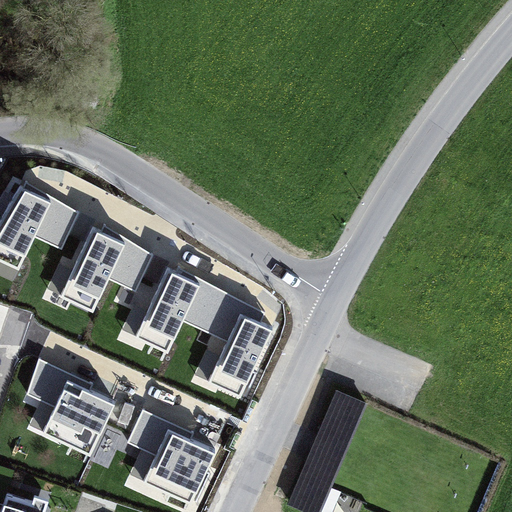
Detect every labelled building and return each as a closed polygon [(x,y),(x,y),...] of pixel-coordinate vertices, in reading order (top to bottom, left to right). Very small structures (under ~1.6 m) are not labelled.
[(0,261),(19,270),(35,237),(61,250),(79,213),(27,181),(23,190),(20,189),(0,222),(0,261)] [(104,225),(100,233),(93,230),(60,297),(93,313),(109,279),(136,292),(154,255),(104,225)] [(176,273),(168,269),(136,338),(169,353),(183,322),(228,343),(210,383),(242,398),(273,331),(260,325),(266,313),(178,268),(176,273)] [(27,395),(41,402),(30,426),(91,455),(114,406),(88,393),(93,384),(39,359),(27,395)] [(321,511),(325,511),(366,396),(332,384),(291,501),(321,511)] [(215,453),(190,442),(194,432),(143,410),(129,443),(156,455),(144,483),(193,503),(215,453)] [(36,511),(3,501),(0,509),(0,511),(36,511)]
